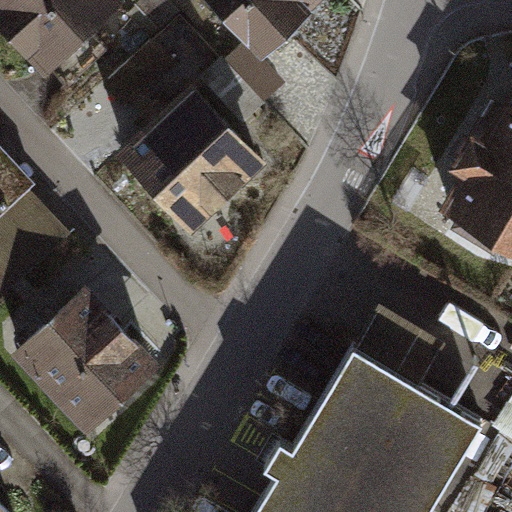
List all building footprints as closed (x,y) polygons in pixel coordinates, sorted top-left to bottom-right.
[(111,0),(0,0),(0,15),(70,89),(106,55),(81,29),(111,0)] [(325,0),(220,0),(270,52),(325,0)] [(171,58),(151,38),(112,77),(132,97),(171,58)] [(271,150),(198,77),(119,155),(192,228),(271,150)] [(511,99),(497,124),(481,115),(454,161),(470,170),(452,201),(462,206),(453,220),(494,244),(502,230),(511,235),(511,99)] [(41,184),(0,138),(0,193),(12,207),(0,217),(0,300),(75,233),(33,190),(41,184)] [(0,217),(12,207),(0,193),(0,217)] [(162,368),(91,287),(19,349),(90,431),(162,368)] [(382,297),(355,341),(421,380),(448,336),(382,297)] [(252,511),(427,511),(483,418),(421,380),(355,341),(294,442),(282,435),(266,462),(279,469),(252,511)] [(0,511),(9,511),(0,502),(0,511)]
